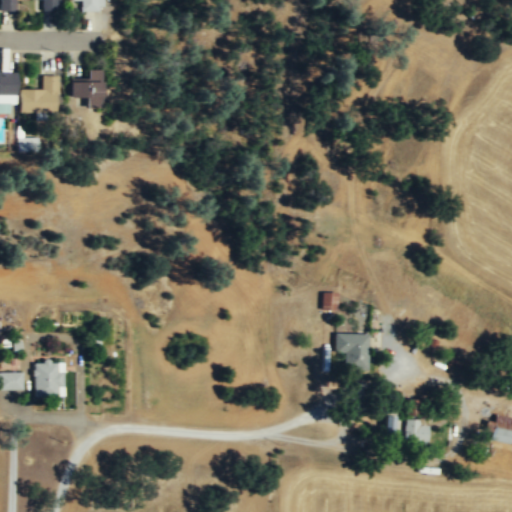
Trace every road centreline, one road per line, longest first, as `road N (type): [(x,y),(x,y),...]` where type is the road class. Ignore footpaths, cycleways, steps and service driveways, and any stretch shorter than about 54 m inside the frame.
road 1 (residential): [(83,425),(275,432),(436,462)]
road 2 (residential): [(53,511),(83,440),(81,358)]
